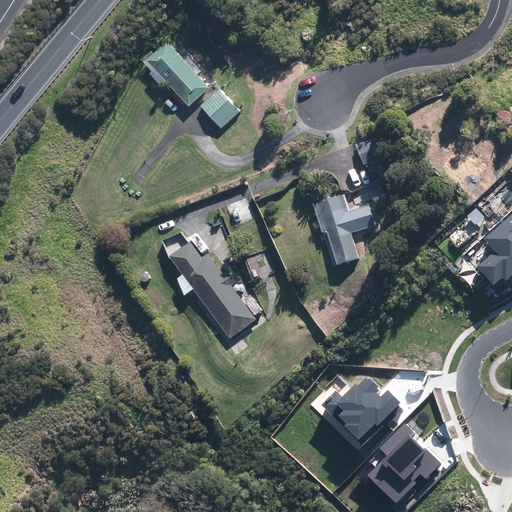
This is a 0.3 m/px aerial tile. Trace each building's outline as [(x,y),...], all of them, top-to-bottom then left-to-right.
[(210,88),(167,42),(154,54),(146,60),(189,107),(210,88)] [(219,89),(200,106),(209,117),(222,129),(239,111),(228,100),(219,89)] [(476,144),(458,129),(455,134),(448,129),(437,142),(443,147),(431,161),(471,195),(481,183),(488,188),(502,170),(494,163),(489,170),(478,161),(474,165),(464,157),(476,144)] [(379,137),(355,147),(363,166),(387,156),(379,137)] [(343,198),(313,206),(322,236),(325,235),(335,268),(358,261),(350,234),(375,227),(369,205),(347,212),(343,198)] [(511,214),(486,238),(498,251),(479,267),(496,286),(505,278),(508,281),(511,276),(511,214)] [(165,246),(170,255),(186,246),(181,237),(165,246)] [(191,244),(170,259),(230,341),(257,321),(232,287),(236,284),(227,273),(223,276),(208,255),(202,260),(191,244)] [(166,300),(155,284),(141,294),(151,310),(166,300)] [(192,335),(180,318),(164,329),(176,346),(192,335)] [(378,429),(401,403),(372,378),(368,382),(365,379),(358,387),(354,383),(340,399),(334,393),(324,404),(336,415),(339,415),(346,421),(343,426),(361,442),(375,426),(378,429)] [(416,434),(405,424),(375,451),(379,453),(359,474),(396,508),(417,486),(414,480),(423,471),(428,476),(441,461),(417,438),(416,434)]
